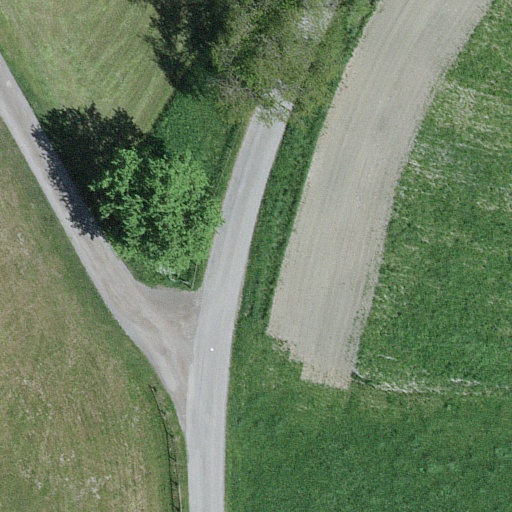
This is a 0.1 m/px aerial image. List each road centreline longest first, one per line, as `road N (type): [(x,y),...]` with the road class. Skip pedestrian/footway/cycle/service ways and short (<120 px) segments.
road 1 (unclassified): [(209,511),(215,315),(239,198),(321,0)]
road 2 (track): [(210,369),(147,329),(95,258),(0,89)]
